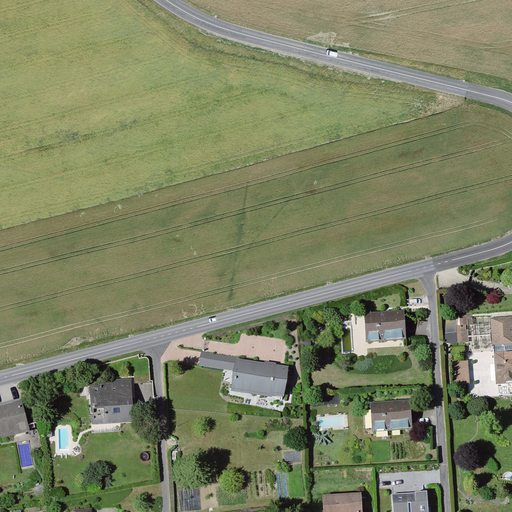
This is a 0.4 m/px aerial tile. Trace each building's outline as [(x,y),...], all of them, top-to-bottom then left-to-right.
[(361,315),(362,344),(403,343),(402,314),(361,315)] [(464,318),(442,318),(442,347),(464,347),(464,318)] [(510,320),(488,321),(489,346),(511,345),(510,320)] [(511,353),(492,354),(494,387),(511,386),(511,353)] [(233,362),(227,397),(281,406),(287,371),(233,362)] [(464,363),(449,364),(451,387),(465,386),(464,363)] [(86,385),(87,428),(131,426),(129,383),(86,385)] [(368,434),(409,432),(407,404),(367,405),(368,434)] [(21,406),(0,411),(0,448),(30,441),(21,406)] [(424,511),(424,495),(388,498),(389,511),(424,511)] [(359,511),(358,498),(319,500),(320,511),(359,511)]
